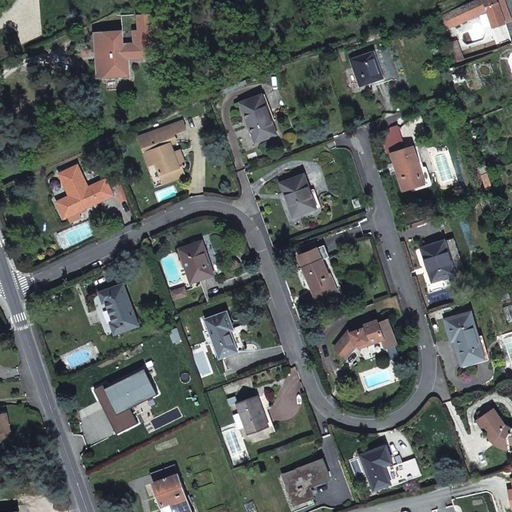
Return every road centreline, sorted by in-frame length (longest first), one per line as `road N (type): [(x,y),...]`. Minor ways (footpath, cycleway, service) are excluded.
road 1 (residential): [(10,293),(191,207),(233,209),(255,228),(323,406),(350,422),(386,425),(425,382),(425,347),(364,149)]
road 2 (residential): [(86,511),(10,293)]
